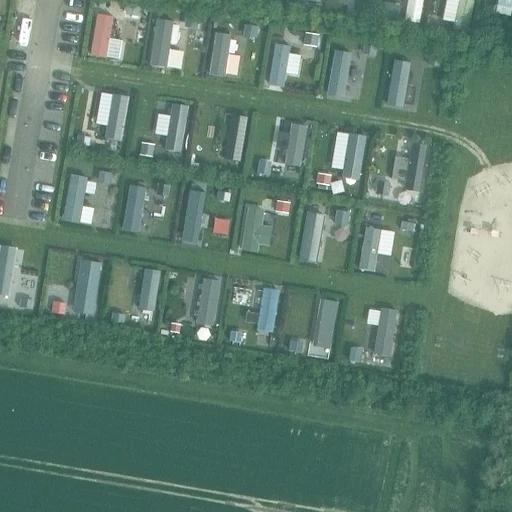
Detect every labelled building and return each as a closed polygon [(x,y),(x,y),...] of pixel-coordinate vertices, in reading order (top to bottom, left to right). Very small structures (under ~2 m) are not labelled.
[(19,0),(18,29),(34,30),(36,0),(19,0)] [(101,5),(98,49),(117,50),(120,6),(101,5)] [(159,17),(156,55),(172,56),(175,18),(159,17)] [(257,21),(217,19),(215,65),(238,67),(241,30),(257,31),(257,21)] [(328,83),(351,89),(362,45),(339,39),(328,83)] [(397,48),(387,93),(406,97),(416,52),(397,48)] [(114,167),(75,162),(68,211),(107,216),(114,167)] [(4,180),(3,199),(14,200),(16,181),(4,180)] [(363,259),(383,261),(385,244),(398,246),(400,220),(367,216),(363,259)] [(149,259),(145,298),(160,300),(164,261),(149,259)]
